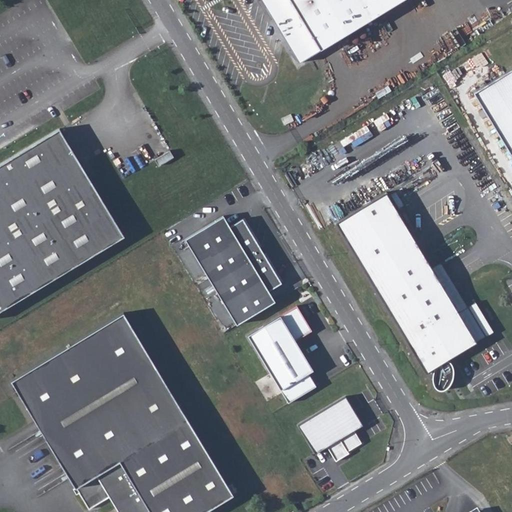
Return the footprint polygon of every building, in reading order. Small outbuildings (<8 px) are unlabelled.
[(394,0),(261,0),(288,45),(296,59),(394,0)] [(511,70),(474,93),(511,156),(511,70)] [(57,129),(46,136),(67,171),(111,244),(123,236),(57,129)] [(67,171),(46,136),(0,163),(0,311),(111,244),(67,171)] [(106,149),(83,163),(91,176),(114,162),(106,149)] [(430,178),(393,195),(399,207),(435,190),(430,178)] [(446,358),(444,357),(482,334),(464,303),(456,308),(384,188),(333,219),(423,369),(430,365),(430,372),(430,379),(431,383),(434,386),(437,387),(441,387),(443,387),(444,386),(446,384),(447,382),(450,375),(450,368),(449,364),(448,361),(446,358)] [(224,218),(187,240),(238,325),(277,302),(270,290),(282,283),(243,219),(229,227),(224,218)] [(456,308),(464,303),(438,259),(429,264),(456,308)] [(310,331),(294,307),(249,337),(286,402),(315,387),(307,374),(312,370),(294,342),(310,331)] [(122,313),(9,381),(33,421),(87,509),(113,494),(124,511),(203,511),(232,495),(122,313)] [(344,397),(297,426),(314,454),(326,447),(335,462),(348,454),(347,451),(360,444),(353,430),(362,425),(344,397)]
